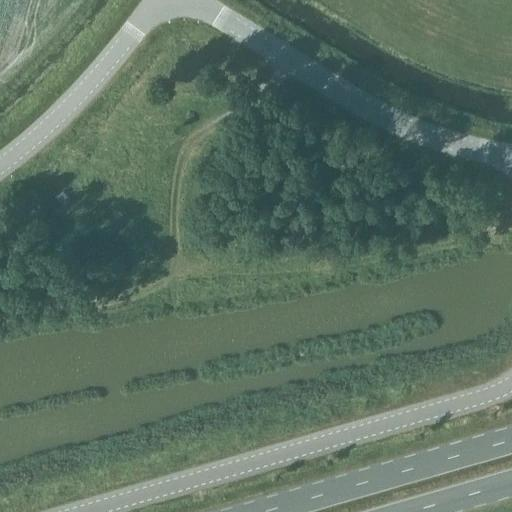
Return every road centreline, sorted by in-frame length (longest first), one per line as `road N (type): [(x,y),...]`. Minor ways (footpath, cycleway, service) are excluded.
road 1 (unclassified): [(511,384),(81,511)]
road 2 (unclassified): [(195,0),(381,114),(511,160)]
road 3 (primary): [(511,439),(259,511)]
road 4 (unclassified): [(163,0),(101,74),(0,168)]
